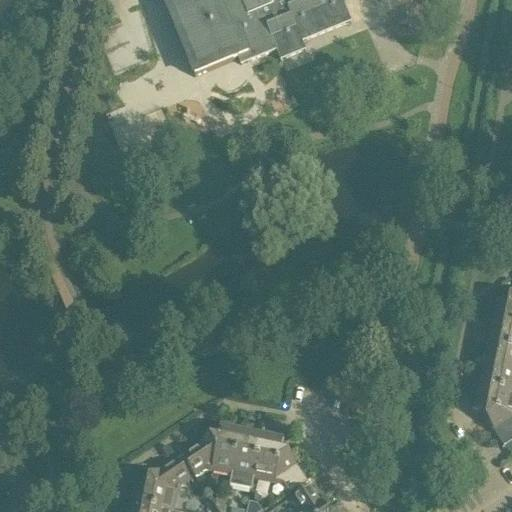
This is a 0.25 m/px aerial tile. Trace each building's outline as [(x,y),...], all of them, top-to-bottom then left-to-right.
[(160,0),(193,80),(237,62),(240,68),(274,53),(279,64),(305,54),(300,45),(350,25),(341,3),(348,0),(160,0)] [(19,13),(13,10),(7,12),(5,18),(7,23),(13,26),(18,24),(21,18),(19,13)] [(511,307),(509,309),(492,306),(488,327),(492,328),(492,327),(511,330),(511,307)] [(511,330),(492,327),(492,328),(488,327),(487,327),(492,328),(488,347),(511,351),(511,330)] [(511,351),(488,347),(484,368),(511,374),(511,351)] [(511,374),(484,368),(480,390),(511,396),(511,374)] [(511,396),(480,390),(475,389),(471,412),(488,415),(490,419),(485,422),(504,450),(511,444),(511,396)] [(231,477),(240,436),(241,431),(220,427),(217,444),(213,447),(216,451),(211,475),(212,475),(212,473),(231,477)] [(260,440),(259,440),(251,481),(273,485),(272,487),(280,489),(287,498),(306,485),(288,457),(283,461),(280,457),(284,440),(261,435),(260,440)] [(228,491),(248,495),(251,481),(259,440),(240,436),(231,477),(228,491)] [(197,450),(192,443),(176,454),(194,480),(205,474),(211,475),(216,451),(213,447),(210,442),(197,450)] [(172,456),(167,448),(161,452),(167,460),(172,456)] [(149,482),(152,487),(154,491),(179,497),(180,490),(190,483),(177,463),(149,482)] [(179,497),(154,491),(152,487),(148,490),(131,486),(127,507),(152,511),(173,511),(177,497),(179,497)] [(324,511),(309,489),(289,502),(295,511),(324,511)]
